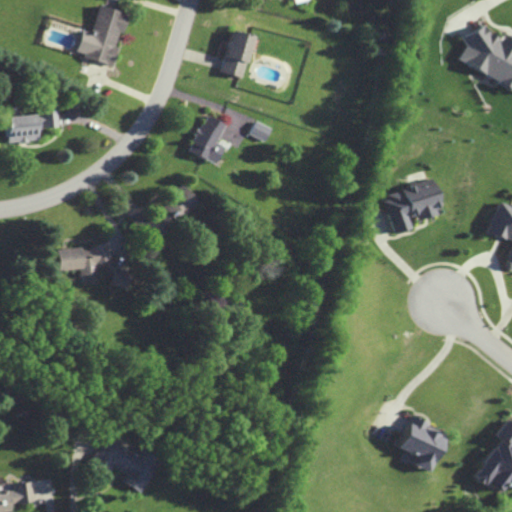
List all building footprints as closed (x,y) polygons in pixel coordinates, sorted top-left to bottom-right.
[(75,55),(111,64),(120,31),(123,32),(128,13),(98,5),(91,33),(81,31),(75,55)] [(458,59),(511,90),(511,39),(503,35),(501,38),(476,24),(465,43),(467,44),(458,59)] [(252,36),(230,30),(219,72),(241,78),(252,36)] [(6,115),(9,142),(39,140),(38,128),(59,126),(57,111),(6,115)] [(187,150),(215,164),(223,146),(216,143),(224,124),(205,115),(187,150)] [(265,141),(271,128),(256,121),(250,134),(265,141)] [(392,233),(413,227),(411,221),(438,214),(429,181),(381,194),(392,233)] [(154,215),(170,231),(199,201),(182,185),(154,215)] [(511,208),(496,202),(484,232),(511,243),(502,265),(511,268),(511,208)] [(55,249),(57,270),(80,268),(81,276),(98,274),(97,266),(110,265),(108,245),(55,249)] [(394,448),(411,455),(408,465),(425,472),(441,431),(406,418),(394,448)] [(511,448),(508,446),(511,439),(511,425),(503,419),(492,436),(496,438),(472,477),(498,493),(504,484),(511,489),(511,448)] [(141,493),(159,462),(108,433),(92,460),(111,470),(113,467),(126,474),(122,481),(141,493)] [(0,511),(11,511),(10,504),(33,501),(31,481),(14,484),(15,491),(0,493),(0,511)]
